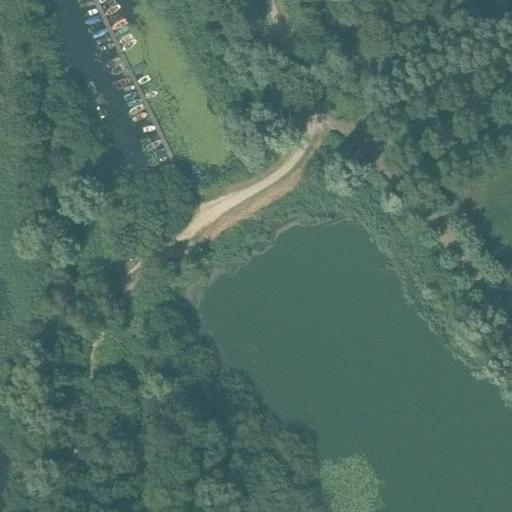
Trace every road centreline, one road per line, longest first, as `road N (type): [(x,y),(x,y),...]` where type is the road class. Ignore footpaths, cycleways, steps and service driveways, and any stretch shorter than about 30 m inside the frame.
road 1 (track): [(276,0),(314,110),(306,151),(283,174),(151,254)]
road 2 (track): [(314,110),(376,143),(472,274),(511,291)]
